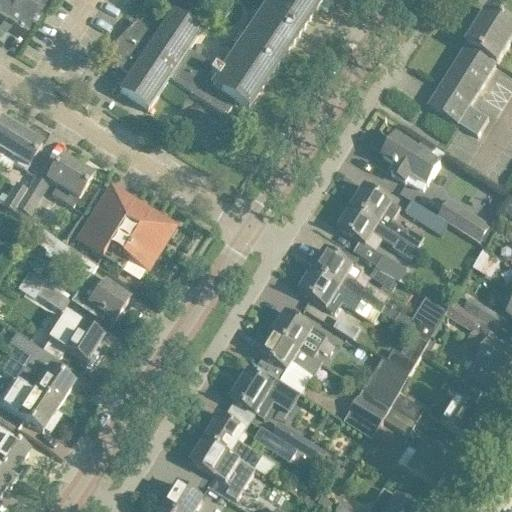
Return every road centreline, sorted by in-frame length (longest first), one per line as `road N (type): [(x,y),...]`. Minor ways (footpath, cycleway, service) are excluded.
road 1 (tertiary): [(81,483),(250,230)]
road 2 (residential): [(118,507),(280,250)]
road 3 (residential): [(250,230),(0,75)]
road 4 (tertiary): [(250,230),(400,0)]
road 5 (residential): [(280,250),(409,46)]
